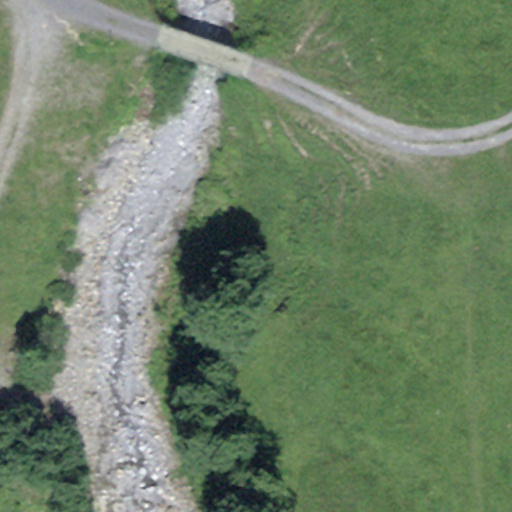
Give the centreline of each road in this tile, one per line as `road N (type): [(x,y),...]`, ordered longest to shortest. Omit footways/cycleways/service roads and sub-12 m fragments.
road 1 (track): [(67,0),(304,90),(407,139),(442,145),(511,124)]
road 2 (track): [(48,0),(0,135)]
